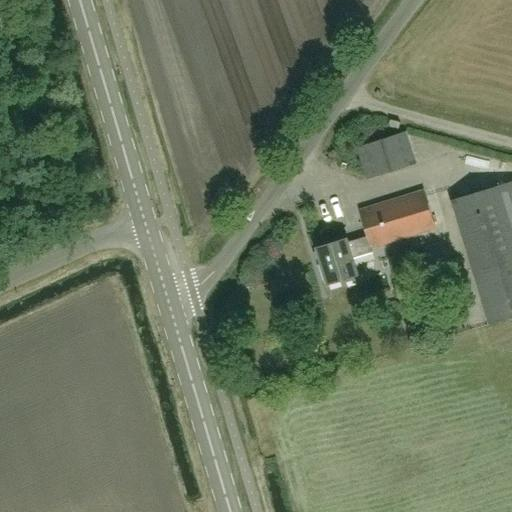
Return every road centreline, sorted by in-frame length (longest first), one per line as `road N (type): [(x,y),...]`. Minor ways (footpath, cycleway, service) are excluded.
road 1 (unclassified): [(169,302),(212,272),(415,0)]
road 2 (tertiary): [(146,223),(78,0)]
road 3 (tertiary): [(232,511),(169,302)]
road 4 (unknown): [(349,89),(511,133)]
road 5 (unclassified): [(0,287),(146,223)]
